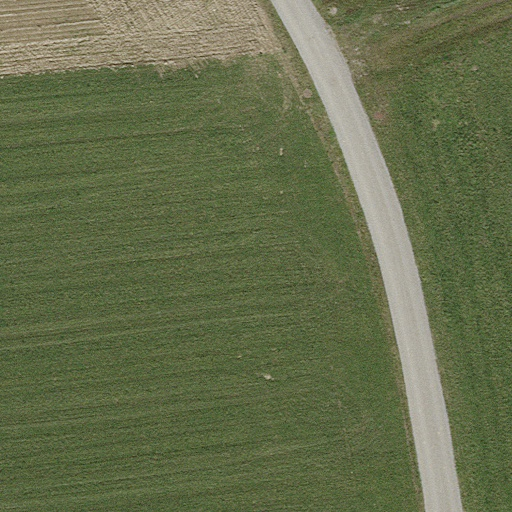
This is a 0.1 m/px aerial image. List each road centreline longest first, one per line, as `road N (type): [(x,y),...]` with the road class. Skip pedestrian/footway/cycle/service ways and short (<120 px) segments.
road 1 (track): [(296,0),(342,72),(408,306),(440,511)]
road 2 (track): [(342,72),(511,11)]
